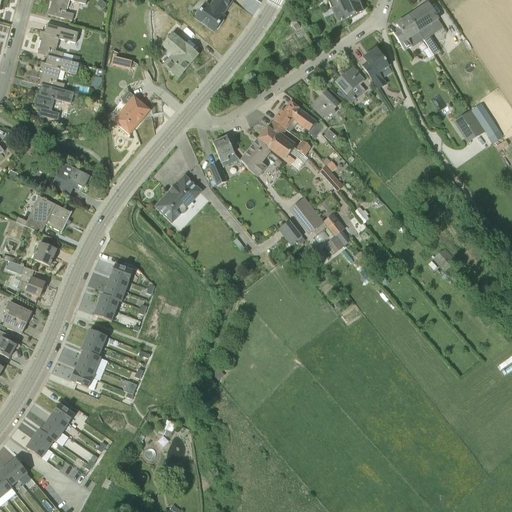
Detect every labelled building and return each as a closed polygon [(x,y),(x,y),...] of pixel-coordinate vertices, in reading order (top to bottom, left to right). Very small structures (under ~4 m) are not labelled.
[(49,0),(49,2),(51,2),(48,15),(72,21),(74,15),(66,12),(69,1),(85,5),(86,0),(49,0)] [(195,18),(213,32),(224,17),(221,16),(231,1),(229,0),(214,0),(214,1),(217,3),(212,9),(207,5),(203,10),(201,9),(195,18)] [(362,13),(356,0),(327,0),(331,9),(336,7),(337,10),(340,8),(342,12),(336,15),(339,22),(345,20),(362,13)] [(422,10),(421,8),(407,18),(421,39),(423,42),(424,41),(434,55),(440,51),(429,35),(434,32),(434,24),(439,21),(428,5),(422,10)] [(407,18),(396,25),(400,32),(394,36),(406,53),(423,42),(421,39),(407,18)] [(39,41),(41,41),(38,54),(47,56),(62,60),(63,53),(55,51),(58,39),(75,44),(78,33),(46,25),(44,33),(40,32),(38,37),(40,38),(39,41)] [(177,78),(197,55),(185,45),(172,34),(162,46),(174,57),(165,68),(177,78)] [(363,59),(370,70),(365,73),(377,91),(385,85),(378,74),(388,68),(384,62),(376,50),(363,59)] [(39,85),(41,85),(63,91),(64,85),(56,83),(59,70),(76,75),(79,64),(62,60),(47,56),(45,64),(42,63),(41,69),(39,68),(39,71),(42,72),(39,85)] [(113,65),(131,70),(132,63),(114,59),(113,65)] [(336,84),(352,102),(353,101),(353,102),(361,95),(360,94),(363,92),(357,86),(362,81),(352,69),(336,84)] [(38,113),(37,116),(57,121),(59,114),(51,112),(54,100),(71,105),(73,94),(63,91),(41,85),(38,95),(36,95),(33,107),(38,109),(37,112),(38,113)] [(148,110),(133,97),(134,97),(128,92),(121,100),(127,105),(123,110),(124,111),(114,122),(129,135),(139,123),(138,121),(148,110)] [(324,120),(330,115),(332,117),(335,113),(334,111),(338,106),(325,93),(319,99),(320,101),(313,109),(324,120)] [(282,111),(268,129),(278,137),(284,130),(289,134),(293,128),(289,125),(293,120),(292,119),(298,110),(290,104),(284,112),(282,111)] [(488,138),(498,131),(481,105),(471,112),(484,132),(488,138)] [(319,126),(298,110),(292,119),(293,120),(309,132),(307,134),(314,139),(322,129),(319,126)] [(467,144),(484,132),(471,112),(470,111),(452,123),(467,144)] [(257,140),(266,147),(264,150),(268,153),(269,152),(267,151),(268,149),(284,161),(291,166),(297,159),(291,155),(295,150),(278,137),(268,129),(266,128),(257,140)] [(331,143),(336,137),(328,130),(323,137),(331,143)] [(227,157),(233,154),(226,138),(212,144),(220,163),(228,160),(227,157)] [(257,140),(240,161),(247,169),(257,178),(265,167),(261,163),(268,153),(264,150),(266,147),(257,140)] [(302,142),(296,151),(304,157),(310,148),(302,142)] [(506,142),(497,148),(499,152),(509,146),(506,142)] [(327,167),(332,172),(337,168),(331,163),(327,167)] [(51,186),(69,195),(74,184),(83,189),(89,177),(64,164),(56,179),(55,178),(51,186)] [(218,164),(208,168),(216,186),(226,182),(218,164)] [(343,188),(325,168),(319,173),(337,194),(343,188)] [(171,222),(179,214),(182,215),(184,213),(186,210),(185,207),(200,192),(184,177),(176,186),(174,185),(168,191),(169,193),(155,207),(171,222)] [(61,233),(71,213),(39,197),(30,215),(31,216),(29,220),(27,220),(26,222),(18,218),(16,222),(24,227),(25,226),(41,234),(45,225),(61,233)] [(304,199),(300,202),(289,210),(308,234),(322,222),(304,199)] [(362,223),(368,218),(359,208),(354,213),(362,223)] [(332,217),(323,224),(334,237),(343,231),(332,217)] [(301,237),(288,221),(277,230),(290,246),(301,237)] [(332,255),(342,247),(334,238),(325,245),(332,255)] [(233,242),(241,251),(244,248),(236,239),(233,242)] [(56,250),(39,243),(32,260),(49,267),(56,250)] [(444,272),(455,262),(444,250),(433,260),(444,272)] [(359,253),(354,257),(365,270),(373,263),(365,254),(362,257),(359,253)] [(34,271),(9,260),(7,266),(21,272),(20,274),(22,275),(17,288),(39,297),(44,284),(31,278),(34,271)] [(111,276),(128,283),(132,272),(114,265),(111,276)] [(456,286),(461,282),(455,275),(451,279),(456,286)] [(128,283),(111,276),(107,286),(125,293),(128,283)] [(119,302),(121,303),(125,293),(107,286),(103,296),(119,302)] [(101,295),(97,306),(115,312),(119,302),(103,296),(101,295)] [(10,312),(3,326),(19,334),(24,322),(27,323),(31,313),(9,303),(6,310),(10,312)] [(115,312),(97,306),(93,316),(111,323),(115,312)] [(84,341),(102,348),(106,338),(89,330),(84,341)] [(16,346),(2,338),(0,341),(0,354),(9,359),(16,346)] [(80,351),(82,352),(98,358),(102,348),(84,341),(80,351)] [(82,352),(78,362),(96,369),(100,358),(98,358),(82,352)] [(74,372),(92,379),(96,369),(78,362),(74,372)] [(92,379),(74,372),(70,382),(87,389),(92,379)] [(128,382),(124,392),(128,394),(133,396),(137,386),(128,382)] [(59,405),(52,414),(68,425),(74,416),(59,405)] [(62,434),(68,425),(52,414),(46,423),(62,434)] [(165,419),(159,433),(171,438),(177,424),(165,419)] [(54,441),(53,442),(55,443),(62,434),(46,423),(40,431),(40,432),(54,441)] [(32,439),(48,450),(53,442),(54,441),(40,432),(40,431),(38,430),(32,439)] [(67,438),(64,445),(88,459),(92,452),(67,438)] [(48,450),(32,439),(25,449),(41,460),(48,450)] [(15,459),(6,467),(18,481),(27,474),(15,459)] [(0,471),(0,475),(10,488),(11,488),(18,481),(6,467),(0,471)] [(12,490),(11,488),(10,488),(0,475),(0,492),(3,497),(12,490)]
